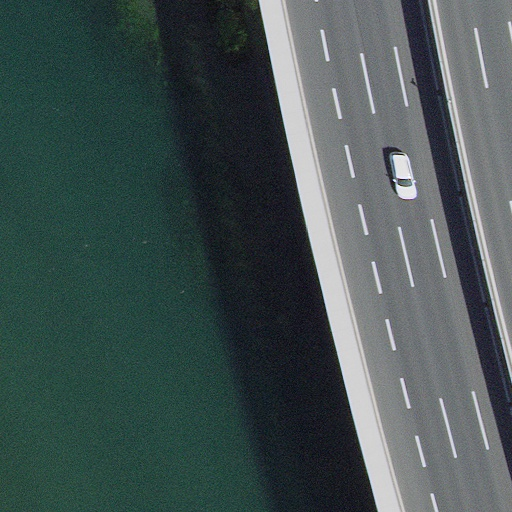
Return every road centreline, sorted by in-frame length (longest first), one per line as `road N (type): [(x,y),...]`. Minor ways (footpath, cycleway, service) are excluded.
road 1 (motorway): [(366,0),(432,324),(483,511)]
road 2 (motorway): [(511,135),(488,0)]
